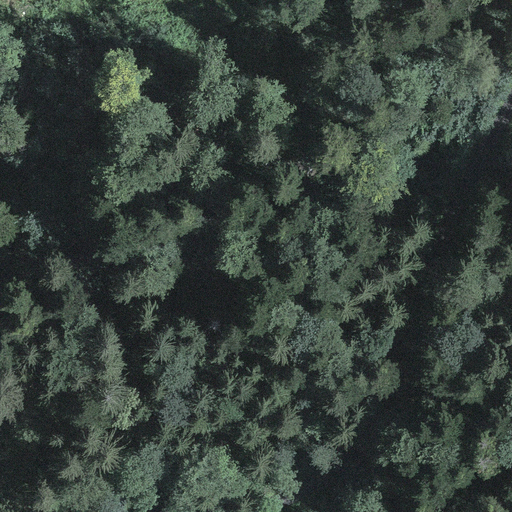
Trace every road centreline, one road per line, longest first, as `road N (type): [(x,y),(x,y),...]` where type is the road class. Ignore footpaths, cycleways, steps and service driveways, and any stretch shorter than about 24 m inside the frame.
road 1 (unclassified): [(511,103),(453,215),(376,426),(342,468),(266,511)]
road 2 (track): [(0,252),(20,237),(48,235),(80,250),(102,273),(117,511)]
